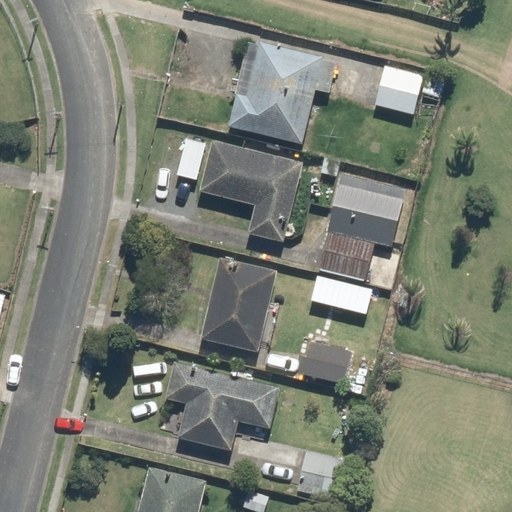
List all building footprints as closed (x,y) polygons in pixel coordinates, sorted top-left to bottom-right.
[(342,59),(325,56),(252,40),(234,124),(308,139),(319,87),(335,91),(342,59)] [(426,88),(428,77),(381,66),(372,105),(437,121),(444,93),(426,88)] [(210,142),(192,138),(183,174),(201,179),(210,142)] [(310,162),(218,139),(206,190),(261,203),(254,231),(290,240),(310,162)] [(411,189),(346,173),(332,229),(397,245),(411,189)] [(379,243),(333,231),(324,267),(370,279),(379,243)] [(284,270),(226,256),(206,335),(264,350),(284,270)] [(316,340),(308,372),(348,382),(356,350),(316,340)] [(286,386),(180,360),(171,398),(191,403),(183,436),(237,449),(244,419),(276,427),(286,386)] [(345,460),(308,451),(299,490),(336,499),(345,460)] [(204,511),(213,479),(154,465),(143,511),(204,511)]
